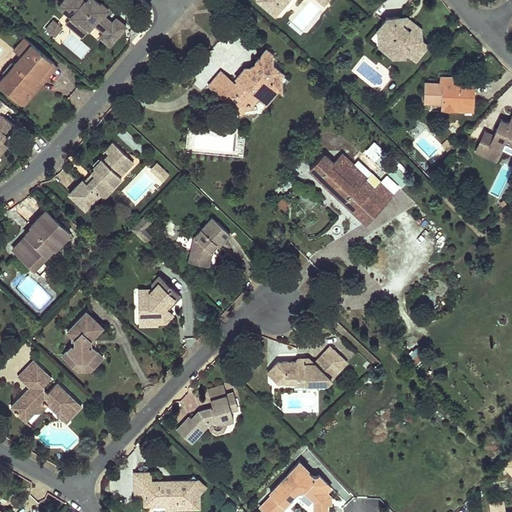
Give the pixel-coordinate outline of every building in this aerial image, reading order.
[(63,0),(58,7),(70,17),(81,26),(82,24),(89,29),(94,24),(104,32),(100,36),(110,45),(127,25),(116,17),(112,21),(104,14),(109,9),(101,2),(99,4),(94,0),(85,0),(85,1),(83,0),(63,0)] [(258,0),(275,14),(287,0),(318,0),(325,6),(329,0),(258,0)] [(287,0),(275,14),(280,19),(296,0),(287,0)] [(400,25),(408,31),(414,24),(405,16),(403,18),(402,17),(400,17),(400,25)] [(70,17),(66,23),(83,37),(89,29),(82,24),(81,26),(70,17)] [(407,55),(414,61),(427,46),(421,41),(420,30),(414,24),(408,31),(400,25),(400,17),(386,19),(376,29),(379,31),(380,41),(377,41),(378,46),(385,51),(403,49),(404,55),(407,55)] [(62,27),(52,20),(45,29),(54,37),(62,27)] [(4,74),(0,78),(0,85),(20,102),(34,86),(32,84),(41,73),(43,75),(54,62),(24,36),(20,41),(23,44),(16,52),(20,55),(14,63),(12,62),(2,72),(4,74)] [(23,44),(20,41),(13,48),(16,52),(23,44)] [(269,47),(262,55),(271,64),(278,55),(269,47)] [(235,81),(221,70),(208,84),(230,103),(233,99),(242,106),(253,92),(261,98),(275,83),(271,79),(278,70),(271,64),(262,55),(252,67),(246,67),(246,75),(240,81),(237,79),(235,81)] [(34,86),(20,102),(25,106),(59,66),(54,62),(43,75),(41,73),(32,84),(34,86)] [(237,79),(240,81),(246,75),(246,67),(236,78),(237,79)] [(275,83),(261,98),(266,103),(286,78),(278,70),(271,79),(275,83)] [(454,83),(426,81),(425,101),(443,102),(442,108),(454,109),(459,103),(473,104),(474,84),(461,83),(461,88),(456,88),(454,83)] [(233,99),(230,103),(246,116),(261,98),(253,92),(242,106),(233,99)] [(8,106),(0,99),(0,151),(7,144),(2,140),(0,138),(0,136),(3,132),(6,135),(14,125),(1,115),(8,106)] [(127,122),(133,115),(123,105),(116,111),(127,122)] [(511,115),(508,123),(507,126),(500,123),(494,135),(487,150),(498,155),(502,147),(511,142),(511,115)] [(494,135),(484,130),(475,149),(495,160),(498,155),(487,150),(494,135)] [(82,179),(68,193),(84,208),(98,195),(102,199),(123,178),(121,177),(127,171),(126,170),(120,165),(128,156),(113,142),(105,150),(109,154),(104,160),(102,158),(93,167),(95,169),(90,174),(92,176),(88,181),(85,179),(83,180),(82,179)] [(511,142),(502,147),(511,151),(511,142)] [(376,145),(368,153),(402,185),(410,177),(376,145)] [(348,151),(342,157),(365,179),(371,174),(348,151)] [(308,169),(344,202),(365,179),(342,157),(341,155),(333,163),(324,154),(308,169)] [(128,156),(120,165),(126,170),(134,162),(128,156)] [(157,164),(152,169),(157,174),(163,169),(157,164)] [(163,169),(157,174),(164,181),(169,175),(163,169)] [(365,179),(344,202),(365,223),(393,194),(379,181),(374,187),(365,179)] [(278,203),(287,206),(291,198),(281,194),(278,203)] [(54,248),(69,231),(44,208),(29,225),(33,229),(27,236),(26,235),(13,249),(31,265),(39,256),(42,259),(53,247),(54,248)] [(217,246),(229,234),(211,217),(194,234),(189,254),(206,258),(208,250),(214,244),(217,246)] [(144,242),(153,233),(141,220),(132,229),(144,242)] [(24,233),(11,247),(13,249),(26,235),(27,236),(33,229),(29,225),(23,232),(24,233)] [(206,258),(189,254),(188,261),(209,266),(212,253),(217,246),(214,244),(208,250),(206,258)] [(39,256),(31,265),(39,272),(47,264),(42,259),(39,256)] [(180,295),(159,275),(153,282),(153,288),(149,288),(149,296),(140,296),(140,307),(143,307),(144,316),(157,316),(158,322),(166,322),(173,314),(166,308),(171,302),(173,304),(180,295)] [(140,307),(140,296),(149,296),(149,288),(134,289),(135,324),(158,324),(158,322),(157,316),(144,316),(143,307),(140,307)] [(70,345),(61,355),(72,365),(78,360),(85,360),(93,366),(103,356),(90,345),(90,339),(102,326),(85,311),(67,331),(70,334),(74,338),(75,345),(70,345)] [(330,345),(323,352),(340,368),(346,361),(330,345)] [(416,347),(411,351),(417,361),(423,357),(416,347)] [(325,384),(340,368),(323,352),(313,363),(305,363),(306,361),(294,361),(277,361),(271,367),(271,377),(277,382),(294,382),(294,374),(305,375),(305,383),(325,384)] [(30,362),(48,380),(51,376),(33,359),(30,362)] [(78,360),(72,365),(78,370),(90,369),(93,366),(85,360),(78,360)] [(24,391),(9,407),(21,417),(27,410),(34,411),(43,401),(47,405),(51,408),(54,405),(68,419),(81,405),(57,381),(48,391),(44,387),(43,384),(48,380),(30,362),(18,375),(29,385),(32,388),(27,393),(24,391)] [(294,382),(294,388),(305,388),(305,383),(305,375),(294,374),(294,382)] [(207,388),(210,398),(226,394),(223,384),(207,388)] [(29,385),(24,391),(27,393),(32,388),(29,385)] [(211,429),(217,433),(223,431),(226,425),(225,422),(233,420),(230,411),(228,403),(236,401),(233,392),(226,394),(210,398),(213,405),(200,409),(192,418),(189,415),(176,429),(190,442),(208,424),(210,423),(211,429)] [(43,401),(34,411),(39,412),(47,405),(43,401)] [(236,401),(228,403),(230,411),(238,409),(236,401)] [(54,405),(51,408),(65,421),(68,419),(54,405)] [(27,410),(21,417),(24,421),(34,411),(27,410)] [(511,455),(501,465),(511,476),(511,455)] [(309,473),(301,465),(271,494),(272,495),(260,507),(263,511),(281,511),(292,502),(290,500),(298,493),(304,493),(313,503),(313,511),(328,511),(328,504),(327,503),(327,498),(326,497),(331,492),(320,480),(319,481),(314,481),(308,474),(309,473)] [(134,474),(131,477),(131,484),(144,484),(144,497),(145,497),(154,497),(154,507),(155,507),(154,511),(166,511),(167,510),(181,510),(181,507),(199,507),(199,492),(205,485),(193,475),(188,480),(151,480),(151,474),(134,474)] [(144,484),(131,484),(131,497),(144,497),(144,484)] [(154,497),(145,497),(145,507),(154,507),(154,497)] [(500,511),(499,502),(488,503),(489,511),(500,511)]
